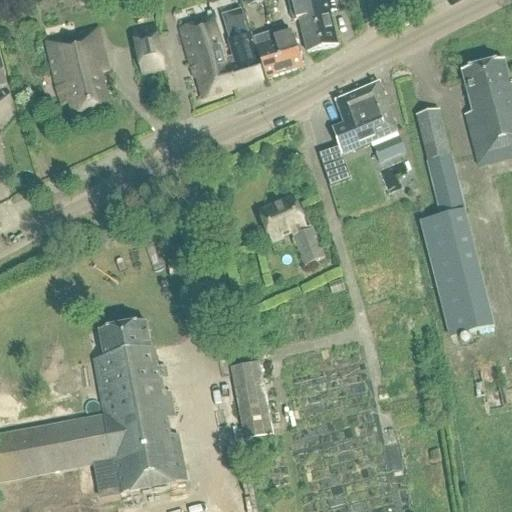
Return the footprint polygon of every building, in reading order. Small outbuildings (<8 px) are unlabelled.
[(244,0),(247,9),(265,5),(264,1),(268,0),(244,0)] [(288,0),(295,25),(300,24),(306,58),(323,54),(311,0),(288,0)] [(334,0),(311,0),(323,54),(340,50),(333,17),(338,16),(334,0)] [(202,104),(207,103),(238,93),(236,84),(238,83),(236,78),(233,79),(229,64),(228,61),(215,21),(179,32),(192,78),(194,77),(202,104)] [(142,77),(165,72),(155,27),(132,33),(142,77)] [(272,35),(287,78),(304,72),(293,38),(285,31),(272,35)] [(111,77),(100,32),(80,37),(81,41),(68,44),(67,40),(47,45),(63,109),(70,107),(73,120),(111,111),(103,78),(111,77)] [(270,84),(273,82),(287,78),(272,35),(254,40),(257,50),(258,49),(270,84)] [(232,60),(228,61),(229,64),(233,79),(236,78),(238,83),(236,84),(238,93),(265,84),(252,39),(251,37),(227,43),(232,60)] [(505,64),(463,75),(474,115),(465,118),(479,168),(491,165),(511,159),(511,88),(505,64)] [(343,158),(398,135),(380,86),(336,104),(345,128),(333,132),(343,158)] [(441,112),(416,118),(426,165),(452,159),(441,112)] [(258,212),(261,218),(274,247),(292,239),(305,270),(307,268),(325,261),(313,232),(309,233),(295,202),(293,197),(258,212)] [(420,224),(434,279),(478,268),(465,213),(439,219),(420,224)] [(342,283),(329,286),(333,297),(345,293),(342,283)] [(152,351),(147,327),(99,336),(104,363),(95,365),(106,421),(0,440),(0,488),(94,471),(98,491),(118,487),(120,499),(186,486),(177,436),(171,437),(168,422),(174,421),(164,369),(158,371),(154,351),(152,351)] [(230,369),(244,444),(275,438),(260,364),(230,369)]
